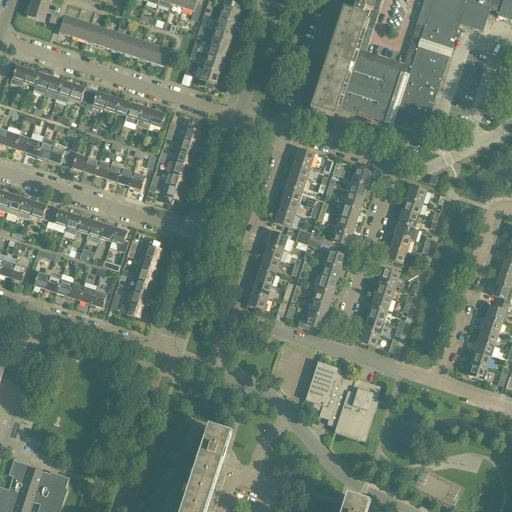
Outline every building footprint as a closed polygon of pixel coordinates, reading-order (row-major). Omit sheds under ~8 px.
[(51,0),(31,0),(30,5),(48,10),(51,0)] [(170,4),(171,0),(159,0),(157,5),(169,9),(170,4)] [(182,8),(184,0),(171,0),(170,4),(182,8)] [(196,0),(184,0),(182,8),(193,12),(190,20),(196,22),(201,7),(195,5),(196,0)] [(383,123),(397,79),(399,73),(356,59),(369,20),(361,18),(364,9),(371,12),(375,0),(348,0),(348,3),(344,2),(312,100),(310,106),(308,113),(331,121),(334,114),(336,108),(383,123)] [(424,0),(416,24),(424,27),(420,39),(421,42),(451,51),(459,26),(482,34),(487,18),(489,11),(498,15),(497,18),(511,23),(511,9),(503,6),(504,0),(424,0)] [(511,0),(504,0),(503,6),(511,9),(511,0)] [(204,15),(210,17),(214,5),(208,3),(204,15)] [(228,3),(226,9),(222,8),(218,20),(235,26),(239,14),(237,13),(239,6),(228,3)] [(44,24),(48,10),(30,5),(26,18),(44,24)] [(53,13),(50,24),(56,26),(60,15),(53,13)] [(72,39),(78,21),(65,17),(59,35),(72,39)] [(231,38),(235,26),(218,20),(214,32),(231,38)] [(85,43),(91,25),(78,21),(72,39),(85,43)] [(98,48),(104,30),(91,25),(85,43),(98,48)] [(111,52),(117,34),(104,30),(98,48),(111,52)] [(227,50),(231,38),(214,32),(210,45),(227,50)] [(125,56),(131,38),(117,34),(111,52),(125,56)] [(138,61),(144,43),(131,38),(125,56),(138,61)] [(151,65),(157,47),(144,43),(138,61),(151,65)] [(227,50),(210,45),(206,57),(223,62),(227,50)] [(170,51),(157,47),(151,65),(164,69),(170,51)] [(392,126),(423,136),(449,58),(417,48),(392,126)] [(223,62),(206,57),(203,69),(219,74),(223,62)] [(194,66),(188,64),(184,76),(190,78),(194,66)] [(23,84),(28,71),(16,67),(10,85),(21,89),(23,84)] [(215,87),(219,74),(203,69),(198,82),(199,82),(197,87),(211,92),(213,86),(215,87)] [(35,88),(39,75),(28,71),(23,84),(35,88)] [(44,97),(46,92),(50,78),(39,75),(35,88),(33,94),(44,97)] [(57,95),(62,82),(50,78),(46,92),(57,95)] [(67,105),(69,99),(73,86),(62,82),(57,95),(56,101),(67,105)] [(86,105),(90,94),(84,92),(85,90),(73,86),(69,99),(86,105)] [(104,111),(108,97),(96,93),(95,96),(90,94),(86,105),(104,111)] [(115,114),(119,101),(108,97),(104,111),(115,114)] [(126,118),(131,105),(119,101),(115,114),(126,118)] [(137,122),(142,109),(131,105),(126,118),(124,123),(136,127),(137,122)] [(149,126),(154,112),(142,109),(137,122),(136,127),(148,131),(149,126)] [(165,116),(154,112),(149,126),(161,129),(165,116)] [(35,126),(37,120),(27,117),(26,123),(35,126)] [(187,130),(184,141),(197,145),(201,134),(197,133),(199,126),(185,121),(183,129),(187,130)] [(171,124),(167,135),(173,137),(176,126),(171,124)] [(44,139),(55,142),(57,136),(46,133),(44,139)] [(14,151),(18,137),(7,134),(3,147),(14,151)] [(44,138),(33,134),(31,141),(41,145),(44,138)] [(26,154),(30,141),(18,137),(14,151),(26,154)] [(54,143),(43,139),(41,145),(37,158),(38,158),(37,160),(43,162),(44,160),(48,162),(53,149),(54,143)] [(37,158),(41,145),(30,141),(26,154),(37,158)] [(193,157),(197,145),(184,141),(180,152),(193,157)] [(66,166),(70,154),(53,149),(48,162),(53,163),(52,164),(53,166),(57,167),(59,166),(59,165),(60,166),(61,164),(66,166)] [(297,151),(293,164),(310,169),(314,157),(297,151)] [(83,173),(88,160),(76,156),(77,154),(71,152),(70,154),(66,166),(72,167),(71,170),(83,173)] [(189,168),(193,157),(180,152),(176,163),(189,168)] [(146,170),(151,171),(156,159),(150,157),(146,170)] [(95,177),(99,164),(88,160),(83,173),(95,177)] [(323,173),(329,175),(333,163),(327,161),(323,173)] [(185,180),(189,168),(176,163),(176,164),(172,162),(168,174),(172,175),(185,180)] [(118,185),(122,171),(123,166),(112,163),(110,168),(106,181),(118,185)] [(106,181),(110,168),(99,164),(95,177),(106,181)] [(306,182),(310,169),(293,164),(289,176),(306,182)] [(332,176),(342,179),(346,167),(336,164),(332,176)] [(354,170),(350,182),(367,188),(371,175),(354,170)] [(129,189),(133,175),(122,171),(118,185),(129,189)] [(145,179),(133,175),(129,189),(134,190),(133,192),(138,194),(139,192),(140,192),(145,179)] [(182,191),(185,180),(172,175),(168,187),(182,191)] [(302,194),(306,182),(289,176),(285,188),(302,194)] [(431,177),(429,182),(428,185),(435,187),(438,179),(431,177)] [(154,195),(158,183),(152,181),(148,193),(154,195)] [(363,200),(367,188),(350,182),(346,195),(363,200)] [(180,196),(182,191),(168,187),(164,198),(162,197),(159,203),(172,207),(174,201),(178,202),(178,201),(180,201),(182,197),(180,196)] [(298,206),(302,194),(285,188),(281,200),(298,206)] [(409,188),(405,201),(422,206),(426,193),(409,188)] [(0,212),(6,214),(12,196),(8,194),(8,193),(7,192),(3,191),(2,191),(1,192),(0,192),(0,212)] [(359,212),(363,200),(346,195),(342,207),(359,212)] [(17,218),(23,199),(12,196),(6,214),(17,218)] [(28,222),(30,217),(34,203),(30,202),(30,200),(25,198),(24,200),(23,199),(17,218),(28,222)] [(294,218),(298,206),(281,200),(277,213),(294,218)] [(314,202),(308,200),(306,208),(312,210),(314,202)] [(418,218),(422,206),(405,201),(401,213),(418,218)] [(47,222),(51,211),(46,209),(46,207),(34,203),(30,217),(47,222)] [(355,224),(359,212),(342,207),(339,219),(355,224)] [(65,228),(69,214),(58,211),(57,213),(51,211),(47,222),(65,228)] [(290,230),(294,218),(277,213),(273,225),(290,230)] [(414,230),(418,218),(401,213),(397,225),(414,230)] [(76,232),(81,218),(69,214),(65,228),(63,233),(75,237),(76,232)] [(87,235),(92,222),(81,218),(76,232),(87,235)] [(352,236),(355,224),(339,219),(335,231),(352,236)] [(97,245),(103,226),(103,224),(98,222),(96,224),(92,222),(87,235),(86,241),(97,245)] [(410,243),(414,230),(397,225),(393,237),(410,243)] [(111,243),(115,230),(103,226),(97,245),(98,245),(99,239),(111,243)] [(10,233),(1,230),(0,232),(0,235),(8,238),(10,233)] [(127,234),(115,230),(111,243),(121,246),(119,252),(125,254),(129,241),(125,239),(127,234)] [(348,249),(352,236),(335,231),(331,243),(348,249)] [(308,242),(310,235),(299,232),(297,238),(308,242)] [(270,234),(266,247),(283,253),(287,240),(270,234)] [(322,239),(310,235),(308,242),(320,246),(322,239)] [(406,255),(410,243),(393,237),(389,249),(406,255)] [(307,247),(308,242),(297,238),(295,243),(307,247)] [(148,247),(145,258),(158,262),(162,251),(158,249),(160,244),(146,239),(144,246),(148,247)] [(132,241),(128,252),(134,254),(138,243),(132,241)] [(319,251),(320,246),(308,242),(307,247),(319,251)] [(17,257),(19,251),(21,246),(16,244),(12,255),(17,257)] [(279,265),(283,253),(266,247),(262,259),(279,265)] [(406,255),(389,249),(385,261),(402,267),(406,255)] [(511,266),(511,254),(506,252),(503,264),(511,266)] [(328,253),(323,266),(340,271),(345,258),(328,253)] [(90,259),(81,256),(80,261),(89,264),(90,259)] [(154,274),(158,262),(145,258),(140,256),(138,261),(143,263),(141,269),(154,274)] [(275,277),(279,265),(262,259),(258,271),(275,277)] [(0,276),(9,279),(14,266),(2,262),(0,268),(0,276)] [(511,279),(511,278),(511,266),(503,264),(499,275),(511,279)] [(26,270),(14,266),(9,279),(22,283),(26,270)] [(336,283),(340,271),(323,266),(319,278),(336,283)] [(409,268),(407,274),(419,278),(421,271),(409,268)] [(151,285),(154,274),(141,269),(137,281),(151,285)] [(44,291),(51,272),(46,270),(44,276),(38,274),(33,287),(44,291)] [(382,270),(378,283),(395,289),(399,276),(382,270)] [(271,289),(275,277),(258,271),(254,284),(271,289)] [(56,295),(60,281),(62,277),(51,274),(51,272),(44,291),(56,295)] [(417,283),(419,278),(407,274),(405,279),(417,283)] [(511,279),(499,275),(495,286),(508,290),(511,279)] [(332,295),(336,283),(319,278),(316,290),(332,295)] [(67,298),(72,285),(60,281),(56,295),(67,298)] [(147,296),(151,285),(137,281),(134,292),(147,296)] [(86,283),(84,289),(95,293),(97,287),(86,283)] [(391,301),(395,289),(378,283),(374,296),(391,301)] [(267,301),(271,289),(254,284),(250,296),(267,301)] [(79,302),(83,289),(72,285),(67,298),(79,302)] [(511,291),(508,290),(495,286),(492,298),(498,300),(496,305),(508,308),(509,303),(510,303),(511,296),(511,291)] [(90,306),(95,293),(83,289),(79,302),(90,306)] [(328,307),(332,295),(316,290),(312,302),(328,307)] [(143,308),(147,296),(134,292),(130,304),(143,308)] [(106,297),(95,293),(90,306),(102,310),(106,297)] [(263,313),(267,301),(250,296),(246,308),(263,313)] [(387,313),(391,301),(374,296),(370,308),(387,313)] [(115,312),(119,300),(113,298),(109,310),(115,312)] [(324,319),(328,307),(312,302),(308,314),(324,319)] [(139,320),(143,308),(130,304),(126,316),(139,320)] [(286,307),(280,305),(276,317),(282,319),(286,307)] [(511,309),(508,308),(496,305),(495,310),(488,308),(484,320),(501,326),(503,317),(511,319),(511,309)] [(295,310),(289,308),(285,320),(291,322),(295,310)] [(383,325),(387,313),(370,308),(366,320),(383,325)] [(320,332),(324,319),(308,314),(305,323),(299,321),(297,328),(312,333),(313,330),(320,332)] [(379,337),(383,325),(366,320),(362,332),(379,337)] [(497,337),(501,326),(484,320),(481,332),(497,337)] [(379,337),(362,332),(358,344),(375,350),(379,337)] [(493,348),(497,337),(481,332),(477,343),(493,348)] [(388,353),(393,355),(398,343),(392,341),(388,353)] [(490,360),(493,348),(477,343),(473,354),(490,360)] [(486,371),(490,360),(473,354),(469,366),(486,371)] [(326,427),(328,427),(335,430),(334,435),(364,445),(378,404),(375,403),(380,389),(339,376),(340,372),(317,364),(305,402),(314,405),(312,410),(321,413),(319,419),(328,421),(326,427)] [(482,382),(486,371),(469,366),(466,377),(482,382)] [(502,389),(506,378),(500,376),(497,387),(502,389)] [(207,431),(179,511),(203,511),(219,464),(224,466),(227,456),(223,454),(228,438),(207,431)] [(59,511),(66,492),(67,491),(65,490),(68,480),(54,475),(54,477),(42,473),(28,469),(28,467),(13,462),(13,463),(9,476),(8,476),(8,477),(12,478),(8,491),(0,488),(0,511),(59,511)] [(297,481),(303,484),(305,484),(308,476),(300,473),(297,481)] [(345,499),(340,511),(364,511),(366,507),(345,499)]
